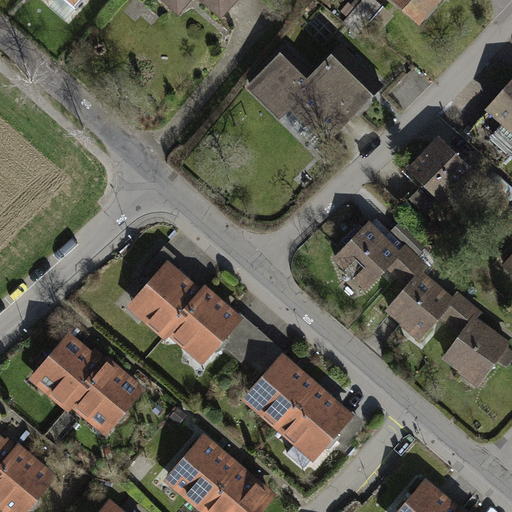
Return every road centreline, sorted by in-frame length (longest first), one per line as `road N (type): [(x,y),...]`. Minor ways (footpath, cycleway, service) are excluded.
road 1 (residential): [(511,19),(261,267)]
road 2 (residential): [(0,324),(161,177)]
road 3 (residential): [(161,177),(0,31)]
road 4 (residential): [(410,400),(261,267)]
road 5 (residential): [(310,511),(410,400)]
road 6 (residential): [(261,267),(161,177)]
